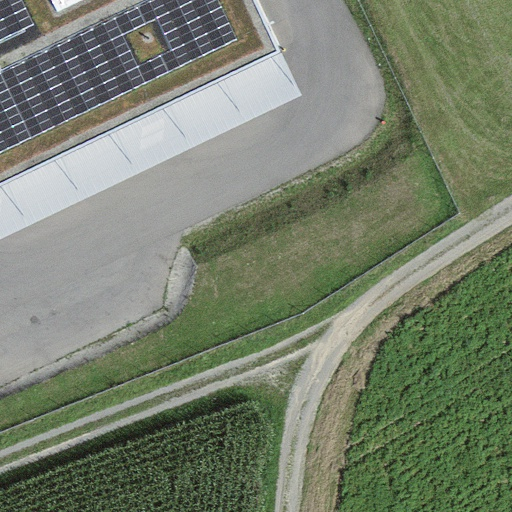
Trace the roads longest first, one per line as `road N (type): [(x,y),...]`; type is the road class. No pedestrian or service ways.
road 1 (track): [(511,207),(336,326),(312,380),(295,511)]
road 2 (track): [(336,326),(0,457)]
